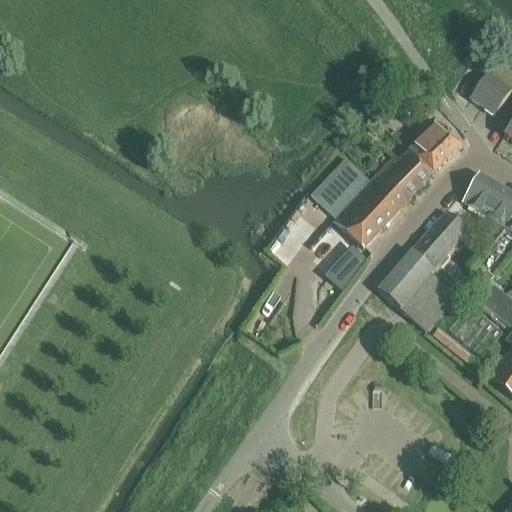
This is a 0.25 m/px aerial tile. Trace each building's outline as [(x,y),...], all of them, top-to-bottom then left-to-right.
[(469,106),(492,123),(509,101),(486,83),(469,106)] [(511,109),(499,128),(507,134),(509,135),(503,144),(511,150),(511,109)] [(431,151),(447,166),(460,153),(436,130),(425,141),(421,138),(418,142),(430,152),(431,151)] [(410,157),(407,160),(432,183),(447,166),(431,151),(430,152),(418,142),(414,145),(409,140),(405,143),(395,134),(390,139),(410,157)] [(376,183),(406,210),(432,183),(407,160),(399,169),(394,164),(376,183)] [(314,201),(338,224),(333,229),(362,256),(406,210),(376,183),(370,189),(346,166),(314,201)] [(511,201),(478,182),(462,209),(503,234),(511,219),(511,201)] [(511,219),(503,234),(504,234),(511,238),(511,219)] [(445,221),(384,290),(376,300),(424,341),(454,306),(429,284),(433,279),(431,278),(434,275),(450,289),(462,275),(446,261),(466,239),(445,221)] [(485,274),(472,291),(480,297),(494,280),(485,274)] [(479,307),(494,319),(508,302),(493,289),(479,307)] [(511,304),(508,302),(494,319),(510,332),(511,329),(511,304)] [(511,340),(504,351),(508,353),(486,383),(511,403),(511,340)]
